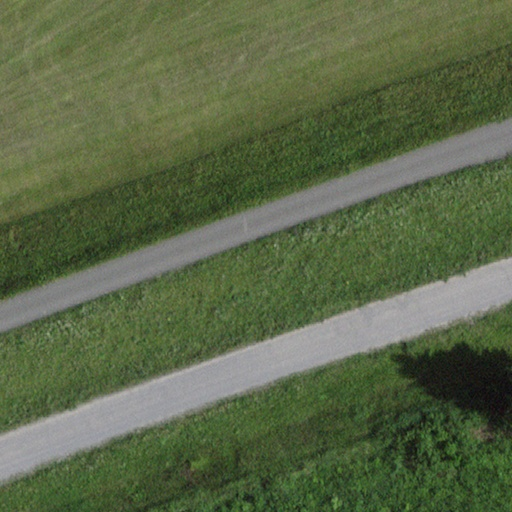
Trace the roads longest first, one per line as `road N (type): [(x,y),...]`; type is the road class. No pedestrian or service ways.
road 1 (track): [(511,136),(0,319)]
road 2 (track): [(0,457),(511,278)]
